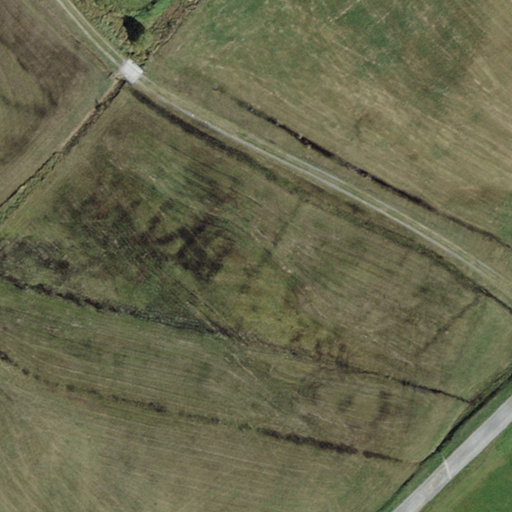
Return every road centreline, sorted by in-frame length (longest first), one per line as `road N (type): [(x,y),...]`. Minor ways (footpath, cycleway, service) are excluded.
road 1 (track): [(511,292),(471,260),(159,93),(69,0)]
road 2 (track): [(408,511),(511,410)]
